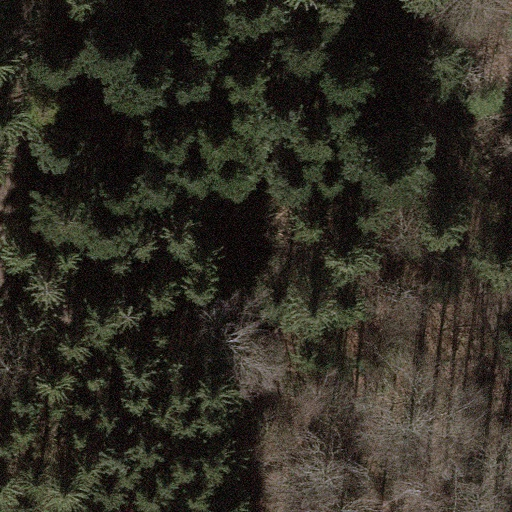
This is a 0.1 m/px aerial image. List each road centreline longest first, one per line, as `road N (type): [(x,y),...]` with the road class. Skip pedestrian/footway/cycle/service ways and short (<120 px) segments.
road 1 (track): [(511,378),(405,0)]
road 2 (track): [(25,0),(0,214)]
